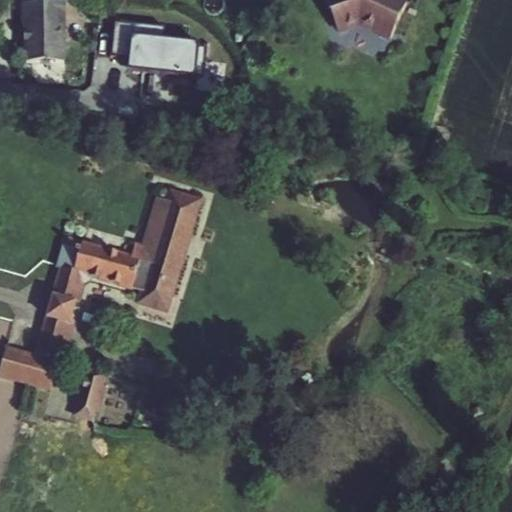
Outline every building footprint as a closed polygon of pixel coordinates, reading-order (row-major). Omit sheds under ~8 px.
[(326,0),(338,32),(363,24),(392,38),(408,3),(402,0),(326,0)] [(68,5),(28,4),(27,27),(30,27),(29,63),(67,63),(68,5)] [(124,22),(119,57),(142,60),(140,72),(159,74),(158,75),(183,78),(183,77),(212,81),(216,50),(208,49),(209,46),(174,41),(175,29),(124,22)] [(146,314),(173,322),(188,271),(205,213),(177,205),(174,215),(163,212),(149,260),(142,258),(138,271),(88,256),(87,262),(71,258),(64,281),(71,283),(63,309),(57,328),(46,366),(68,373),(71,374),(83,336),(79,335),(84,315),(93,287),(149,304),(146,314)] [(60,399),(68,373),(46,366),(15,357),(7,384),(60,399)] [(99,430),(112,386),(95,381),(82,425),(99,430)]
